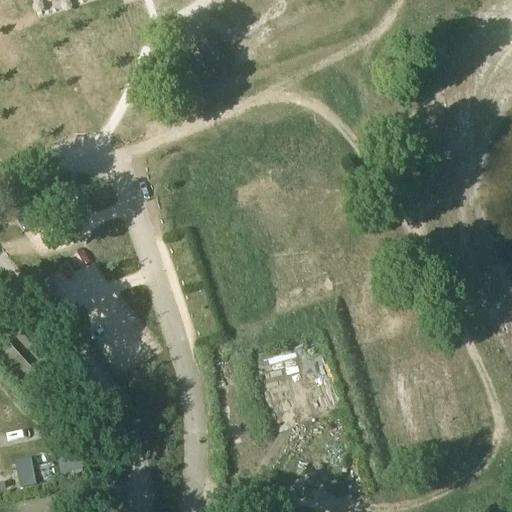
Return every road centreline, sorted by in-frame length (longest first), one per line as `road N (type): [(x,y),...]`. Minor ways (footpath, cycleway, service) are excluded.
road 1 (unclassified): [(193,511),(194,419),(184,358),(128,192),(106,160)]
road 2 (residential): [(0,276),(93,385),(135,511)]
